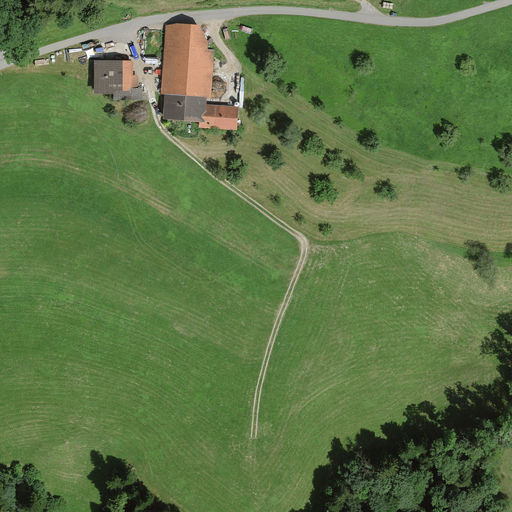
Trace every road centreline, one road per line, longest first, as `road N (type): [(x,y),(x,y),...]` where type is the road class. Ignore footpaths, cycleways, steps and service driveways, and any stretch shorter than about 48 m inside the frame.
road 1 (unclassified): [(0,66),(117,26),(177,15),(283,10),(428,21),(511,0)]
road 2 (track): [(258,438),(304,240),(187,152),(167,129),(117,26)]
